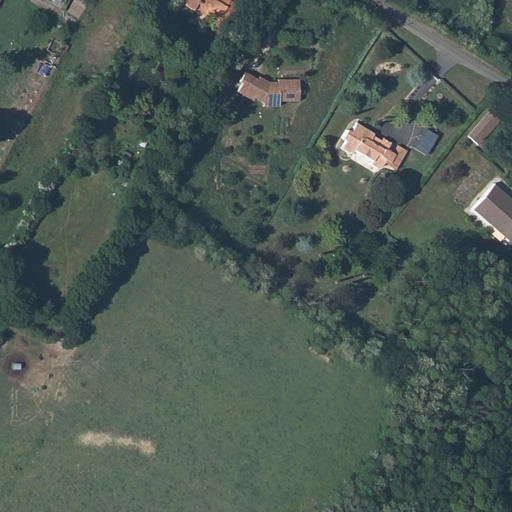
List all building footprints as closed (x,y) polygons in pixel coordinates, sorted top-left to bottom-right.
[(228,4),(222,0),(220,0),(218,5),(211,1),(211,0),(172,0),(191,12),(193,9),(196,5),(212,14),(209,19),(216,24),(228,4)] [(243,13),(228,4),(216,24),(224,29),(221,34),(228,37),(243,13)] [(212,14),(196,5),(193,9),(209,19),(212,14)] [(254,82),(241,74),(234,85),(238,87),(232,95),(249,105),(250,102),(259,107),(259,111),(275,112),(276,106),(296,107),(296,83),(274,82),(274,86),(267,86),(255,79),(254,82)] [(498,115),(487,106),(465,135),(476,144),(498,115)] [(386,167),(387,164),(391,166),(398,155),(395,154),(391,152),(394,146),(377,136),(378,134),(361,124),(355,132),(351,130),(345,139),(350,141),(345,149),(355,155),(358,150),(375,160),(373,164),(381,168),(383,168),(386,167)] [(425,128),(413,147),(425,155),(437,136),(425,128)] [(398,155),(391,166),(398,170),(409,152),(399,147),(395,154),(398,155)] [(511,245),(511,199),(496,185),(473,210),(511,245)]
